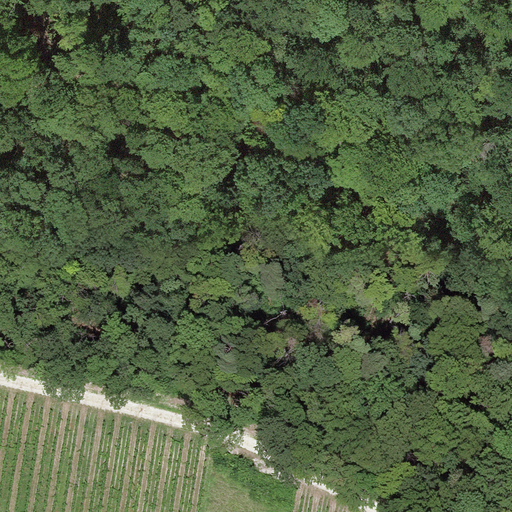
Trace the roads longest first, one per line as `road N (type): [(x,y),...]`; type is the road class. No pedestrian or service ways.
road 1 (track): [(0,372),(230,436),(380,511)]
road 2 (track): [(143,407),(189,392),(303,400),(416,391),(511,352)]
road 3 (track): [(0,23),(196,99)]
